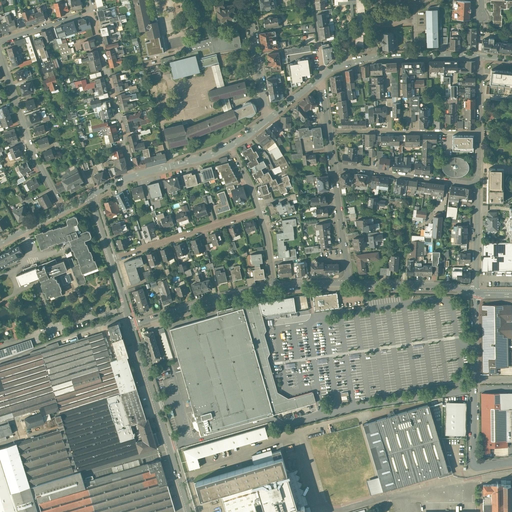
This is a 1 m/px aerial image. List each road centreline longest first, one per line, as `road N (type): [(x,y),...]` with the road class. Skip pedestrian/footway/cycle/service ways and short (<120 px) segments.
road 1 (residential): [(511,463),(479,468),(473,460),(475,292)]
road 2 (residential): [(130,324),(189,511)]
road 3 (residential): [(132,175),(92,11)]
road 4 (residential): [(0,55),(31,150),(64,209)]
road 5 (residential): [(321,75),(371,57),(478,55)]
road 6 (residential): [(258,211),(109,259)]
road 7 (residential): [(478,132),(328,131)]
road 8 (residential): [(272,286),(130,324)]
road 9 (residential): [(477,184),(333,166)]
road 10 (residential): [(475,292),(348,283)]
